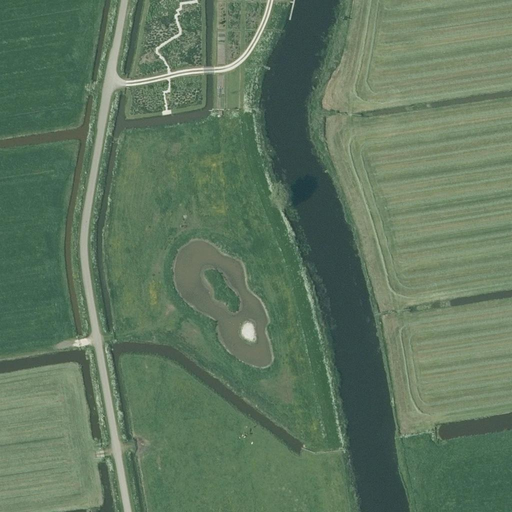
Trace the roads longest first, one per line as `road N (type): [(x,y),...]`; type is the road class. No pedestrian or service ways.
road 1 (unclassified): [(127,511),(83,248),(124,0)]
road 2 (track): [(109,82),(233,66),(258,34),(269,0)]
